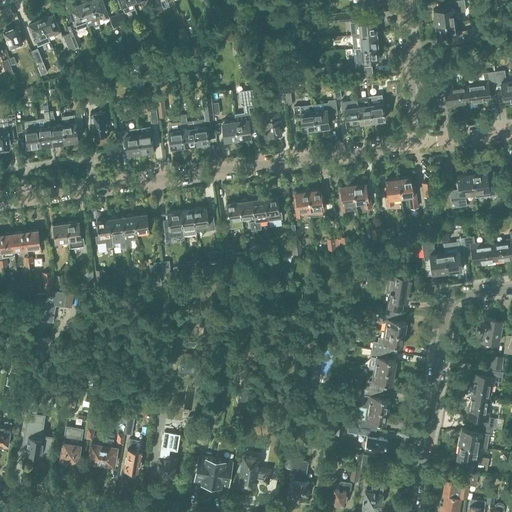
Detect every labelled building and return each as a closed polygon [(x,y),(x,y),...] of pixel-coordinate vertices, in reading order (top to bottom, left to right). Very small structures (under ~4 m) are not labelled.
[(98,19),(90,0),(87,0),(80,3),(88,25),(94,23),(95,26),(100,24),(98,19)] [(90,0),(98,19),(108,15),(102,0),(90,0)] [(120,0),(122,6),(123,9),(125,12),(130,10),(136,8),(134,3),(132,0),(120,0)] [(158,11),(154,0),(147,3),(151,14),(158,11)] [(154,0),(158,11),(165,9),(161,0),(154,0)] [(452,0),(448,1),(449,7),(433,9),(435,24),(457,21),(455,11),(465,10),(463,0),(452,0)] [(77,29),(88,25),(80,3),(69,7),(77,29)] [(47,13),(48,15),(42,18),(49,35),(61,31),(53,11),(47,13)] [(117,14),(121,24),(127,21),(124,11),(117,14)] [(121,24),(117,14),(110,17),(113,26),(121,24)] [(331,22),(353,20),(352,14),(330,16),(331,22)] [(35,20),(34,18),(28,21),(36,40),(49,35),(42,18),(35,20)] [(376,19),(359,20),(360,34),(377,32),(376,19)] [(435,24),(437,39),(453,37),(454,43),(470,41),(468,29),(458,30),(457,21),(435,24)] [(68,26),(77,47),(82,45),(74,24),(68,26)] [(22,44),(16,26),(4,31),(11,48),(22,44)] [(76,48),(70,32),(63,35),(69,50),(76,48)] [(362,47),(378,45),(377,32),(360,34),(362,47)] [(363,60),(379,58),(378,45),(362,47),(363,60)] [(32,50),(37,63),(43,61),(38,48),(32,50)] [(105,50),(98,52),(102,64),(109,62),(105,50)] [(2,61),(7,76),(14,73),(8,58),(2,61)] [(144,68),(142,69),(144,83),(153,82),(150,58),(143,59),(144,68)] [(343,62),(331,63),(332,71),(343,70),(343,62)] [(316,67),(317,73),(322,73),(322,75),(328,74),(327,66),(316,67)] [(493,71),(495,87),(502,86),(504,102),(511,100),(511,78),(506,79),(505,69),(493,71)] [(480,81),(480,83),(466,85),(468,103),(468,104),(477,102),(477,101),(491,99),(489,88),(495,87),(493,71),(483,72),(484,80),(480,81)] [(381,76),(367,77),(367,84),(381,83),(381,76)] [(437,78),(439,95),(445,94),(446,105),(468,103),(466,85),(453,87),(452,85),(448,85),(447,77),(437,78)] [(76,89),(74,79),(68,80),(69,90),(76,89)] [(333,81),(334,86),(333,86),(335,98),(342,97),(340,85),(340,86),(339,80),(333,81)] [(277,90),(279,103),(285,102),(282,81),(276,82),(277,90)] [(23,95),(34,91),(31,84),(21,88),(23,95)] [(79,91),(82,104),(88,103),(86,90),(79,91)] [(235,118),(236,119),(238,138),(251,137),(249,119),(252,119),(251,112),(250,112),(249,104),(255,104),(253,90),(240,91),(241,102),(245,105),(249,104),(250,112),(235,114),(235,118)] [(286,105),(293,104),(291,91),(284,92),(286,105)] [(165,103),(164,92),(156,92),(159,116),(166,115),(164,103),(165,103)] [(357,106),(360,122),(372,121),(369,104),(370,104),(369,96),(356,97),(357,106)] [(316,128),(329,126),(327,113),(330,113),(331,114),(337,113),(336,99),(329,100),(329,102),(313,104),(316,128)] [(205,118),(194,120),(197,144),(210,142),(209,138),(216,137),(215,132),(208,132),(207,124),(207,123),(210,123),(209,115),(214,115),(212,103),(211,103),(210,100),(205,101),(207,114),(205,114),(205,118)] [(220,114),(219,102),(212,103),(214,115),(220,114)] [(383,102),(370,104),(369,104),(372,121),(373,121),(385,119),(383,102)] [(344,104),(344,107),(345,107),(347,124),(360,122),(357,106),(351,106),(350,103),(344,104)] [(316,128),(313,104),(300,106),(300,105),(293,106),(294,114),(301,113),(303,129),(316,128)] [(54,116),(53,110),(49,111),(53,143),(66,141),(63,122),(56,123),(56,122),(55,122),(55,116),(54,116)] [(49,117),(50,124),(38,126),(41,145),(53,143),(49,111),(44,111),(45,118),(49,117)] [(97,130),(97,136),(101,135),(102,136),(107,136),(108,134),(109,134),(106,111),(91,113),(93,130),(97,130)] [(280,111),(263,113),(266,135),(283,133),(280,111)] [(7,116),(0,116),(0,149),(5,149),(5,148),(9,147),(8,142),(11,141),(11,140),(19,139),(18,132),(17,124),(15,113),(7,114),(7,116)] [(180,114),(181,121),(185,145),(197,144),(194,120),(187,121),(186,113),(180,114)] [(68,115),(69,121),(63,122),(66,141),(78,140),(76,121),(75,114),(68,115)] [(225,140),(238,138),(236,119),(222,121),(225,140)] [(181,121),(168,123),(169,129),(171,147),(185,145),(181,121)] [(25,127),(28,147),(41,145),(38,126),(25,127)] [(151,130),(151,126),(138,128),(141,152),(154,150),(151,130)] [(138,128),(121,130),(124,147),(127,147),(128,153),(141,152),(138,128)] [(472,172),(475,194),(485,192),(486,202),(498,200),(495,185),(489,186),(487,170),(472,172)] [(459,190),(453,191),(450,191),(452,207),(467,205),(466,195),(475,194),(472,172),(457,174),(459,190)] [(398,177),(401,196),(409,195),(411,207),(418,206),(415,186),(413,186),(411,176),(398,177)] [(386,179),(387,190),(385,190),(387,204),(393,203),(393,197),(401,196),(398,177),(386,179)] [(432,181),(423,183),(425,196),(434,195),(432,181)] [(353,183),(356,202),(365,201),(365,207),(372,206),(370,192),(368,192),(366,182),(353,183)] [(356,208),(356,202),(353,183),(341,185),(342,196),(340,196),(342,210),(356,208)] [(322,198),(321,188),(307,189),(311,214),(327,212),(325,198),(322,198)] [(296,191),(297,202),(295,202),(296,216),(311,214),(307,189),(296,191)] [(280,212),(277,194),(264,196),(268,220),(280,218),(280,212)] [(256,197),(252,198),(257,229),(262,229),(261,221),(268,220),(264,196),(256,197)] [(254,216),(255,221),(250,222),(251,230),(257,229),(252,198),(240,200),(242,218),(254,216)] [(240,200),(227,202),(229,219),(230,225),(240,223),(239,218),(242,218),(240,200)] [(197,231),(216,228),(214,215),(208,216),(207,206),(193,208),(196,225),(197,231)] [(190,240),(189,233),(197,231),(196,225),(193,208),(181,210),(184,234),(185,240),(190,240)] [(184,234),(181,210),(167,211),(168,214),(168,219),(164,220),(167,241),(171,240),(171,236),(184,234)] [(150,230),(147,213),(135,214),(137,232),(150,230)] [(137,232),(135,214),(122,216),(125,233),(137,232)] [(125,233),(122,216),(110,218),(112,235),(125,233)] [(98,236),(99,242),(107,241),(108,246),(113,245),(112,235),(110,218),(97,219),(99,236),(98,236)] [(79,220),(67,222),(69,240),(70,247),(85,245),(84,237),(81,237),(79,220)] [(54,223),(56,242),(69,240),(67,222),(54,223)] [(381,240),(379,227),(372,228),(374,241),(381,240)] [(386,228),(388,238),(395,237),(394,227),(386,228)] [(41,246),(38,228),(25,230),(27,248),(41,246)] [(27,248),(25,230),(12,232),(15,255),(15,250),(27,248)] [(511,230),(510,230),(511,237),(506,238),(506,242),(494,244),(496,261),(511,258),(511,230)] [(15,255),(12,232),(0,233),(0,238),(2,257),(15,255)] [(340,236),(341,238),(337,239),(338,248),(350,247),(349,235),(340,236)] [(480,243),(475,244),(474,236),(464,237),(464,239),(466,253),(472,252),(474,264),(496,261),(494,244),(480,246),(480,243)] [(335,239),(334,237),(326,238),(328,250),(338,248),(337,239),(335,239)] [(452,239),(454,249),(444,250),(447,272),(462,270),(460,254),(466,253),(464,239),(464,237),(452,239)] [(286,256),(294,255),(292,238),(285,239),(286,243),(285,244),(286,256)] [(292,242),(294,254),(302,253),(301,241),(292,242)] [(422,243),(424,259),(430,258),(432,274),(447,272),(444,250),(435,251),(433,241),(422,243)] [(226,249),(227,260),(235,260),(233,248),(226,249)] [(215,251),(217,261),(224,260),(223,250),(215,251)] [(170,260),(162,261),(164,273),(171,272),(171,269),(176,268),(174,260),(170,260)] [(155,273),(156,274),(163,273),(162,261),(154,262),(154,264),(150,264),(151,273),(155,273)] [(103,270),(103,268),(95,269),(97,280),(104,279),(104,278),(106,278),(105,270),(103,270)] [(42,272),(44,291),(54,289),(52,271),(42,272)] [(85,282),(94,281),(93,273),(84,274),(85,282)] [(387,290),(392,291),(390,306),(402,308),(404,301),(407,301),(409,294),(411,294),(413,286),(414,276),(390,273),(387,290)] [(65,288),(63,274),(56,275),(58,289),(65,288)] [(57,290),(36,293),(33,317),(55,321),(56,314),(54,314),(56,305),(72,307),(74,293),(57,290)] [(380,317),(385,318),(383,330),(404,333),(406,322),(396,320),(398,312),(382,310),(380,317)] [(504,319),(482,315),(478,335),(484,336),(484,341),(500,344),(504,319)] [(377,341),(372,340),(371,348),(385,350),(386,343),(402,346),(404,333),(383,330),(382,337),(377,337),(377,341)] [(313,353),(315,342),(304,340),(303,351),(313,353)] [(373,361),(378,362),(377,370),(394,372),(396,360),(384,358),(385,350),(371,348),(369,355),(374,356),(373,361)] [(198,375),(202,356),(184,352),(180,372),(198,375)] [(503,356),(491,353),(489,365),(501,367),(503,356)] [(475,372),(471,394),(490,397),(492,383),(494,384),(495,379),(501,380),(503,370),(501,370),(501,367),(489,365),(489,366),(490,366),(489,368),(488,374),(475,372)] [(299,368),(297,383),(307,384),(309,370),(299,368)] [(370,380),(366,380),(365,387),(379,389),(380,382),(392,384),(394,372),(377,370),(376,376),(371,376),(370,380)] [(244,377),(240,400),(247,401),(251,378),(244,377)] [(69,387),(66,405),(72,406),(74,406),(78,384),(69,382),(69,387)] [(361,406),(367,407),(367,408),(388,411),(390,399),(378,397),(379,389),(365,387),(361,406)] [(477,419),(477,421),(477,423),(494,426),(496,417),(490,416),(490,411),(489,411),(487,411),(490,397),(471,394),(467,417),(477,419)] [(11,412),(11,417),(16,418),(17,418),(19,404),(18,404),(19,398),(13,397),(10,412),(11,412)] [(17,418),(16,418),(14,433),(19,434),(21,426),(19,426),(22,404),(19,404),(17,418)] [(123,409),(122,409),(120,422),(126,424),(129,408),(123,407),(123,409)] [(126,424),(127,424),(125,433),(132,434),(135,417),(137,417),(138,410),(129,409),(130,408),(129,408),(126,424)] [(359,426),(348,424),(372,428),(374,421),(386,423),(388,411),(367,408),(366,415),(365,415),(364,419),(360,419),(359,426)] [(94,439),(97,416),(90,415),(86,438),(94,439)] [(5,424),(1,423),(0,427),(0,445),(8,446),(8,445),(11,429),(12,421),(5,420),(5,424)] [(28,420),(25,436),(29,436),(26,453),(42,455),(43,449),(51,450),(53,437),(41,435),(43,422),(28,420)] [(67,423),(64,440),(61,458),(78,460),(81,442),(81,440),(83,428),(75,427),(76,425),(67,423)] [(200,423),(197,441),(207,443),(210,425),(200,423)] [(476,430),(461,428),(459,442),(480,446),(481,437),(492,439),(494,426),(477,423),(476,430)] [(357,433),(366,435),(364,447),(385,450),(387,438),(371,436),(372,428),(348,424),(347,432),(357,433)] [(169,457),(171,449),(178,450),(181,433),(164,431),(164,432),(163,432),(162,438),(163,438),(157,473),(174,476),(176,459),(169,457)] [(125,433),(118,432),(117,443),(123,444),(125,433)] [(129,443),(125,468),(139,470),(142,449),(143,446),(144,440),(130,438),(129,443)] [(92,441),(88,461),(101,463),(105,443),(92,441)] [(219,441),(216,458),(222,459),(222,456),(223,456),(226,442),(219,441)] [(470,461),(470,464),(469,466),(487,469),(489,457),(478,455),(480,446),(459,442),(456,458),(470,461)] [(114,465),(118,445),(105,443),(101,463),(114,465)] [(354,452),(350,479),(358,480),(362,453),(354,452)] [(361,466),(367,467),(368,461),(388,464),(389,458),(363,453),(361,466)] [(244,454),(239,486),(254,489),(256,480),(270,482),(272,468),(251,465),(252,456),(244,454)] [(196,479),(203,480),(203,482),(212,484),(216,458),(200,455),(196,479)] [(222,459),(216,458),(212,484),(221,485),(221,483),(229,484),(233,461),(222,459)] [(284,459),(283,467),(291,469),(290,474),(292,475),(292,479),(290,478),(289,489),(291,489),(290,496),(307,498),(310,481),(303,480),(304,474),(305,474),(307,460),(293,458),(293,460),(284,459)] [(471,471),(469,484),(469,485),(476,486),(478,472),(471,471)] [(371,490),(365,489),(363,507),(374,509),(374,506),(376,506),(378,504),(379,503),(381,503),(385,480),(373,478),(371,490)] [(333,503),(336,504),(338,503),(345,504),(348,488),(350,488),(351,481),(341,480),(339,481),(339,483),(336,483),(334,484),(334,485),(333,485),(330,502),(332,502),(333,503)] [(443,505),(441,505),(439,511),(459,511),(462,498),(467,498),(469,485),(469,484),(462,483),(461,486),(456,485),(456,482),(445,480),(442,496),(444,496),(443,505)] [(501,511),(501,510),(504,510),(505,505),(503,502),(498,501),(494,503),(494,507),(490,507),(488,511),(501,511)]
